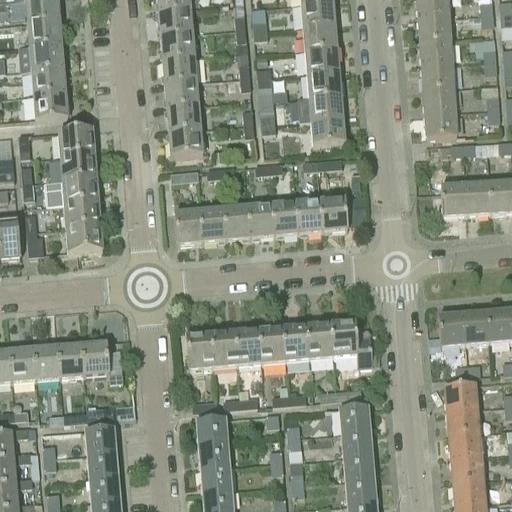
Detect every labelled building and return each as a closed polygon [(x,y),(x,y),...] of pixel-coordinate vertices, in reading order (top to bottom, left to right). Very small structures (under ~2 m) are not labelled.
[(156,0),(158,19),(191,16),(191,14),(198,13),(196,0),(156,0)] [(230,0),(232,13),(242,12),(241,0),(230,0)] [(299,0),(301,10),(333,8),(332,0),(299,0)] [(418,0),(416,0),(418,26),(449,24),(446,0),(418,0)] [(490,0),(476,0),(476,2),(477,1),(477,10),(478,10),(491,10),(490,0)] [(25,5),(27,29),(59,26),(57,3),(25,5)] [(301,10),(303,33),(335,31),(333,8),(301,10)] [(499,9),(499,22),(511,21),(510,9),(499,9)] [(491,10),(478,10),(479,23),(492,22),(491,10)] [(232,13),(234,37),(244,36),(242,12),(232,13)] [(158,19),(160,43),(193,40),(191,16),(158,19)] [(511,44),(511,43),(511,37),(511,21),(499,22),(501,45),(511,44)] [(493,34),(492,22),(479,23),(480,36),(493,34)] [(418,26),(419,49),(450,48),(449,24),(418,26)] [(27,29),(29,53),(62,51),(59,26),(27,29)] [(251,30),(252,39),(266,38),(265,29),(251,30)] [(303,33),(305,57),(337,54),(335,31),(303,33)] [(235,51),(235,61),(246,60),(244,36),(234,37),(235,51)] [(253,48),(267,47),(266,38),(252,39),(253,48)] [(160,43),(162,67),(195,64),(193,40),(160,43)] [(419,49),(421,74),(452,73),(450,48),(419,49)] [(19,78),(31,77),(64,74),(62,51),(29,53),(17,54),(19,78)] [(305,57),(306,80),(339,77),(337,54),(305,57)] [(511,56),(502,57),(503,71),(511,69),(511,56)] [(482,58),(483,70),(495,70),(494,57),(482,58)] [(238,72),(239,85),(248,84),(246,60),(235,61),(236,72),(238,72)] [(162,67),(164,91),(197,89),(195,64),(162,67)] [(511,69),(503,71),(504,93),(511,92),(511,69)] [(496,82),(495,70),(483,70),(483,82),(496,82)] [(421,74),(422,98),(453,96),(452,73),(421,74)] [(31,77),(33,101),(66,98),(64,74),(31,77)] [(255,77),(256,86),(270,85),(269,76),(255,77)] [(306,80),(308,104),(341,101),(339,77),(306,80)] [(249,98),(248,84),(239,85),(240,99),(249,98)] [(257,95),(271,94),(270,85),(256,86),(257,95)] [(164,91),(166,115),(199,112),(197,89),(164,91)] [(422,98),(424,120),(455,119),(453,96),(422,98)] [(33,101),(35,126),(68,123),(66,98),(33,101)] [(308,104),(310,127),(343,124),(341,101),(308,104)] [(485,106),(486,118),(498,117),(497,105),(485,106)] [(166,115),(168,139),(201,136),(199,112),(166,115)] [(499,130),(498,117),(486,118),(487,130),(499,130)] [(241,119),(242,132),(252,131),(251,118),(241,119)] [(424,120),(425,145),(456,143),(455,119),(424,120)] [(259,123),(260,132),(274,131),(273,122),(259,123)] [(312,151),(329,150),(330,159),(345,157),(344,149),(345,149),(343,124),(310,127),(312,151)] [(243,146),(253,145),(252,131),(242,132),(243,146)] [(261,142),(275,141),(274,131),(260,132),(261,142)] [(58,139),(60,163),(95,160),(93,136),(58,139)] [(203,161),(201,136),(168,139),(170,163),(203,161)] [(18,142),(19,160),(30,159),(28,141),(18,142)] [(508,148),(497,149),(497,161),(509,160),(508,148)] [(497,149),(485,150),(485,162),(497,161),(497,149)] [(475,151),(474,151),(474,162),(475,162),(485,162),(485,150),(475,151)] [(474,151),(459,152),(459,163),(474,162),(474,151)] [(453,152),(449,152),(450,164),(453,164),(459,163),(459,152),(453,152)] [(213,159),(214,169),(222,168),(221,158),(213,159)] [(60,163),(62,187),(97,184),(95,160),(60,163)] [(316,167),(317,177),(342,174),(341,165),(316,167)] [(0,166),(0,189),(13,189),(11,166),(0,166)] [(303,178),(317,177),(316,167),(302,168),(303,178)] [(268,172),(269,182),(283,181),(282,170),(268,172)] [(254,183),(269,182),(268,172),(253,173),(254,183)] [(20,175),(22,191),(31,190),(30,174),(20,175)] [(219,176),(220,186),(234,185),(233,175),(219,176)] [(206,187),(220,186),(219,176),(205,177),(206,187)] [(199,187),(198,178),(170,180),(171,189),(199,187)] [(62,187),(64,211),(99,208),(97,184),(62,187)] [(487,189),(489,222),(511,220),(511,203),(510,188),(487,189)] [(462,191),(463,223),(489,222),(487,189),(462,191)] [(23,200),(24,208),(33,208),(32,199),(38,198),(37,190),(31,190),(22,191),(23,200)] [(442,225),(463,223),(462,191),(440,192),(442,225)] [(319,205),(322,239),(347,237),(344,203),(319,205)] [(295,207),(298,241),(322,239),(319,205),(295,207)] [(272,209),(274,243),(298,241),(295,207),(272,209)] [(64,211),(66,236),(101,233),(99,208),(64,211)] [(247,212),(250,246),(274,243),(272,209),(247,212)] [(224,214),(226,248),(250,246),(247,212),(224,214)] [(199,216),(202,250),(226,248),(224,214),(199,216)] [(177,252),(202,250),(199,216),(174,219),(177,252)] [(25,222),(27,239),(37,239),(35,221),(25,222)] [(0,228),(0,266),(21,265),(18,227),(0,228)] [(103,257),(101,233),(66,236),(68,260),(103,257)] [(27,239),(29,264),(39,263),(39,261),(44,261),(43,243),(37,243),(37,239),(27,239)] [(486,319),(489,349),(510,347),(508,317),(486,319)] [(461,321),(464,351),(489,349),(486,319),(461,321)] [(436,324),(438,343),(427,344),(429,358),(439,357),(439,353),(464,351),(461,321),(436,324)] [(330,330),(333,365),(354,363),(355,376),(372,374),(369,343),(355,344),(354,327),(330,330)] [(305,332),(308,367),(333,365),(330,330),(305,332)] [(282,334),(284,369),(308,367),(305,332),(282,334)] [(257,336),(260,371),(284,369),(282,334),(257,336)] [(233,338),(236,374),(260,371),(257,336),(233,338)] [(209,340),(212,376),(236,374),(233,338),(209,340)] [(188,378),(212,376),(209,340),(185,342),(188,378)] [(80,351),(82,385),(108,383),(105,349),(80,351)] [(56,353),(59,387),(82,385),(80,351),(56,353)] [(32,355),(35,389),(59,387),(56,353),(32,355)] [(8,357),(11,391),(35,389),(32,355),(8,357)] [(0,357),(0,391),(11,391),(8,357),(0,357)] [(502,381),(511,380),(511,368),(501,370),(502,381)] [(466,372),(466,384),(479,383),(478,371),(466,372)] [(454,373),(455,385),(466,384),(466,372),(454,373)] [(442,393),(444,417),(476,414),(474,391),(442,393)] [(288,413),(287,403),(287,393),(278,394),(279,404),(271,404),(271,414),(288,413)] [(336,398),(336,408),(361,406),(360,396),(336,398)] [(318,400),(318,410),(336,408),(336,398),(318,400)] [(511,400),(502,402),(503,414),(511,413),(511,400)] [(287,403),(288,413),(305,411),(304,402),(287,403)] [(239,406),(239,417),(256,415),(255,405),(239,406)] [(223,418),(239,417),(239,406),(222,408),(223,418)] [(190,410),(191,421),(216,419),(215,408),(190,410)] [(504,426),(511,425),(511,413),(503,414),(504,426)] [(111,414),(85,416),(85,420),(86,430),(87,430),(112,428),(111,414)] [(337,416),(339,439),(369,437),(367,414),(337,416)] [(444,417),(446,443),(478,440),(476,414),(444,417)] [(13,419),(14,429),(28,428),(27,418),(13,419)] [(1,429),(14,429),(13,419),(0,420),(1,429)] [(72,421),(72,431),(73,431),(86,430),(85,420),(72,421)] [(285,421),(287,444),(299,443),(297,420),(285,421)] [(49,433),(63,432),(62,422),(48,424),(49,433)] [(266,436),(278,435),(276,422),(265,422),(266,436)] [(195,428),(197,452),(226,449),(224,426),(195,428)] [(0,440),(0,467),(13,466),(12,461),(11,447),(35,444),(34,435),(9,437),(10,440),(0,440)] [(85,438),(87,462),(115,460),(113,436),(85,438)] [(339,439),(342,465),(371,463),(369,437),(339,439)] [(446,443),(448,465),(480,463),(478,440),(446,443)] [(300,457),(299,443),(287,444),(288,458),(300,457)] [(197,452),(199,476),(229,475),(226,449),(197,452)] [(41,453),(42,465),(54,465),(53,453),(41,453)] [(268,459),(269,471),(281,470),(279,458),(268,459)] [(0,467),(0,490),(15,489),(14,485),(13,471),(30,470),(31,484),(38,483),(36,460),(29,461),(29,459),(12,461),(13,466),(0,467)] [(87,462),(89,486),(117,483),(115,460),(87,462)] [(342,465),(344,487),(373,484),(371,463),(342,465)] [(448,465),(450,489),(482,485),(480,463),(448,465)] [(42,465),(43,478),(55,477),(54,465),(42,465)] [(289,470),(290,488),(302,487),(300,469),(289,470)] [(270,483),(282,482),(281,470),(269,471),(270,483)] [(199,476),(201,499),(231,497),(229,475),(199,476)] [(0,490),(0,511),(16,511),(17,510),(16,496),(39,495),(38,483),(31,484),(14,485),(15,489),(0,490)] [(89,486),(91,510),(119,509),(117,483),(89,486)] [(344,487),(346,511),(375,510),(373,484),(344,487)] [(450,489),(452,511),(484,510),(482,485),(450,489)] [(291,488),(292,506),(304,505),(302,487),(291,488)] [(201,499),(202,511),(231,511),(231,497),(201,499)] [(45,502),(46,511),(58,511),(58,501),(45,502)]
